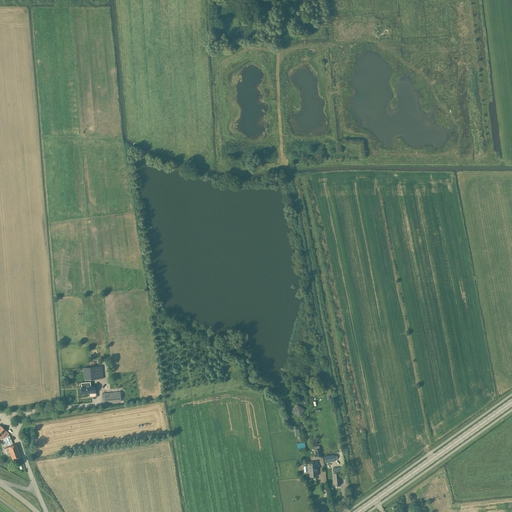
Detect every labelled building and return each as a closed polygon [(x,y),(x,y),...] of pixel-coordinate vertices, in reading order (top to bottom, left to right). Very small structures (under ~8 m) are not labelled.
[(104,378),(102,366),(83,368),(84,380),(104,378)] [(90,385),(90,381),(80,382),(81,386),(81,393),(95,392),(94,384),(90,385)] [(121,402),(120,391),(102,393),(103,403),(121,402)] [(299,415),(302,410),(297,406),(298,405),(297,405),(291,412),(299,417),(299,416),(299,415)] [(16,445),(9,447),(5,449),(8,457),(12,455),(13,460),(20,457),(16,445)] [(325,462),(335,460),(334,454),(324,456),(325,462)] [(317,462),(309,463),(310,466),(308,466),(307,466),(304,466),(304,472),(308,472),(308,471),(308,472),(310,472),(310,477),(317,476),(316,469),(318,469),(317,462)]
